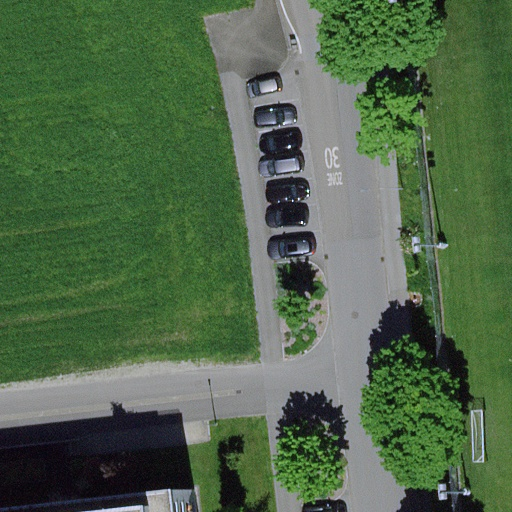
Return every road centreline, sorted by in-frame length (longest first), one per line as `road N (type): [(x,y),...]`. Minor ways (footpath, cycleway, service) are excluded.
road 1 (residential): [(376,371),(0,407)]
road 2 (residential): [(330,0),(376,371)]
road 3 (residential): [(376,371),(392,511)]
